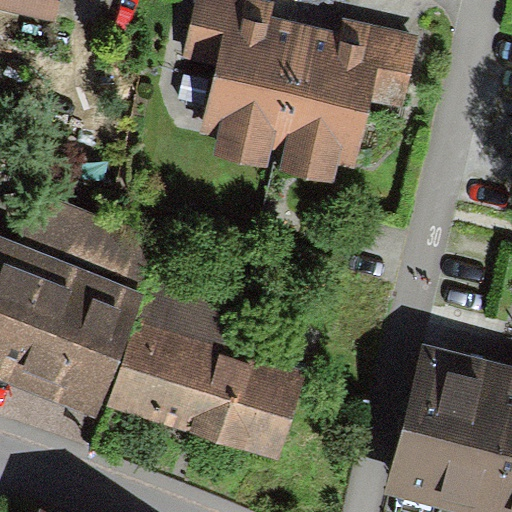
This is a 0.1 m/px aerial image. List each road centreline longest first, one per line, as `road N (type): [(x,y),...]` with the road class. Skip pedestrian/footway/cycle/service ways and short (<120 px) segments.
road 1 (residential): [(482,0),(352,511)]
road 2 (tertiary): [(0,470),(124,511)]
